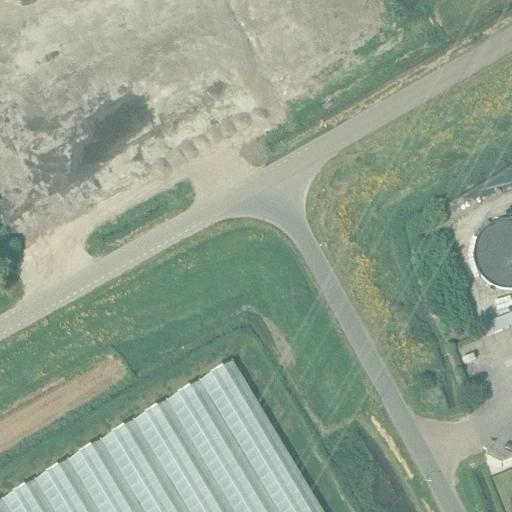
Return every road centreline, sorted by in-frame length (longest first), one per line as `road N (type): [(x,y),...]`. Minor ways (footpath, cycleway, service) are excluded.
road 1 (unclassified): [(448,511),(275,181)]
road 2 (unclassified): [(0,335),(275,181)]
road 3 (unclassified): [(275,181),(511,40)]
